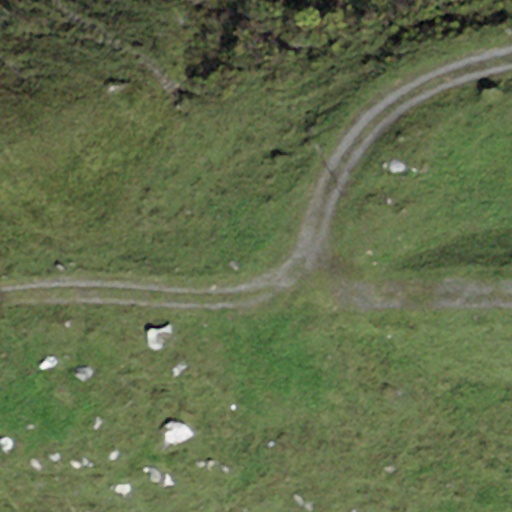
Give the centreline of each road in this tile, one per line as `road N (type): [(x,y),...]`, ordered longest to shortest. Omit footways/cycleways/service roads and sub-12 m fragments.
road 1 (track): [(0,296),(57,288),(287,289),(353,132),(410,84),(457,58),(511,50)]
road 2 (track): [(511,300),(287,289)]
